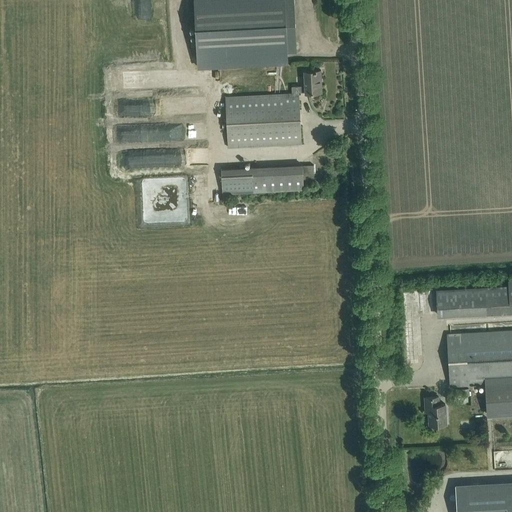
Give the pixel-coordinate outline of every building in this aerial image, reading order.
[(193,0),(197,67),(288,62),(287,53),(296,53),(293,0),(193,0)] [(321,69),(311,70),(303,70),(304,85),(291,85),(292,93),(225,96),(228,146),(301,142),(299,92),(298,92),(298,91),(305,91),(305,92),(322,91),(321,83),(320,83),(320,78),(321,78),(321,69)] [(302,164),(292,165),(221,168),(222,193),(303,189),(302,164)] [(249,217),(249,204),(233,203),(233,216),(249,217)] [(249,203),(250,214),(264,213),(263,203),(249,203)] [(202,219),(211,219),(210,205),(202,205),(202,219)] [(511,279),(508,279),(509,286),(436,290),(437,314),(511,309),(511,279)] [(511,329),(457,333),(447,333),(450,385),(485,383),(487,416),(511,414),(511,329)] [(446,423),(445,413),(445,403),(438,403),(438,396),(425,396),(425,411),(428,411),(429,424),(446,423)] [(481,420),(468,420),(468,428),(482,428),(481,420)] [(511,511),(511,486),(456,490),(457,511),(511,511)]
